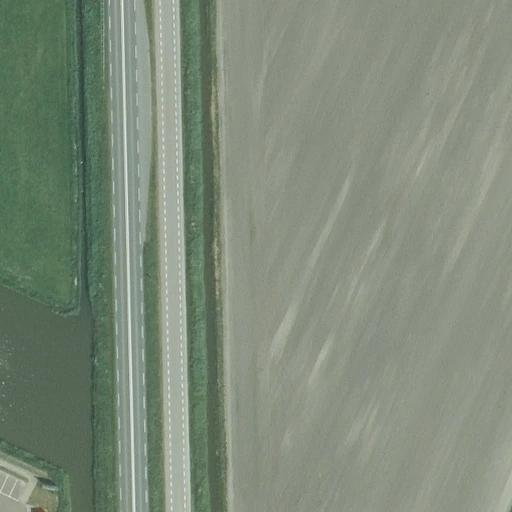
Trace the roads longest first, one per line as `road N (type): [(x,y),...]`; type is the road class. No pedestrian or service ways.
road 1 (unclassified): [(178,511),(166,0)]
road 2 (primary): [(133,511),(122,0)]
